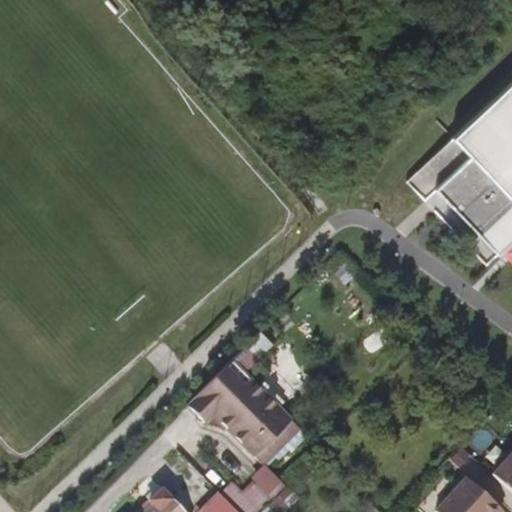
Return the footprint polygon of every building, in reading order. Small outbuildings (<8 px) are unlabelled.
[(511,75),(394,188),(473,271),(511,234),(511,75)] [(261,350),(249,338),(222,365),(234,378),(261,350)] [(234,378),(222,365),(178,409),(195,426),(202,420),(246,463),(281,426),(234,378)] [(511,450),(489,476),(511,495),(511,450)] [(494,511),(497,509),(461,477),(431,510),(433,511),(494,511)] [(221,482),(209,493),(228,511),(232,511),(242,502),(221,482)] [(139,502),(142,506),(136,511),(172,511),(150,490),(139,502)]
